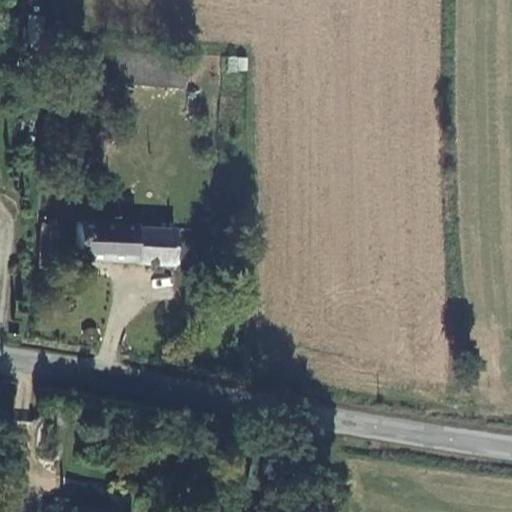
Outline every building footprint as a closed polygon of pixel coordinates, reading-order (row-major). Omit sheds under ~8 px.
[(99,84),(101,51),(75,50),(74,82),(99,84)] [(99,84),(155,86),(156,55),(101,51),(99,84)] [(183,56),(156,55),(155,86),(181,88),(183,56)] [(227,71),(247,70),(247,56),(227,56),(227,71)] [(48,221),(45,268),(65,270),(70,223),(48,221)] [(106,223),(76,221),(74,262),(172,268),(173,228),(106,223)] [(131,511),(132,511),(70,502),(68,511),(131,511)]
